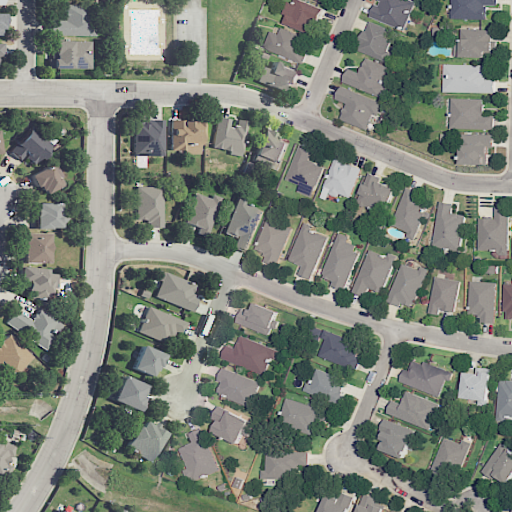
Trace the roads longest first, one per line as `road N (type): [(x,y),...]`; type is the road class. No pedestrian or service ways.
road 1 (residential): [(0,94),(241,97),(446,179),(511,184)]
road 2 (residential): [(105,95),(92,350),(61,443),(23,511)]
road 3 (residential): [(102,251),(177,253),(401,331),(511,351)]
road 4 (residential): [(29,94),(29,0),(305,121)]
road 5 (residential): [(401,331),(348,458),(445,511)]
road 6 (residential): [(234,273),(183,398)]
